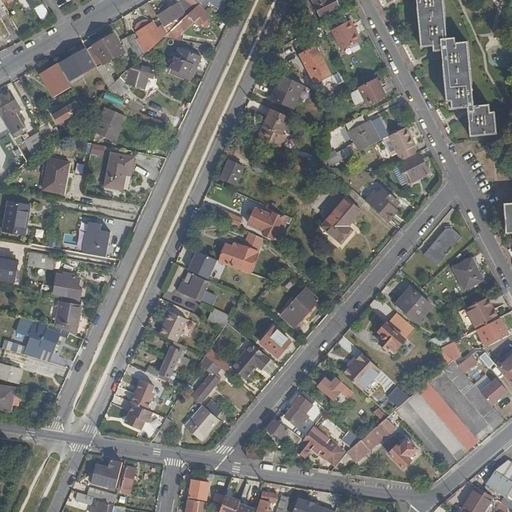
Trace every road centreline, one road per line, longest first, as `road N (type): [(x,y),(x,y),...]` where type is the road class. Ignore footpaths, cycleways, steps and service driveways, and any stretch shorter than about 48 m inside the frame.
road 1 (residential): [(82,441),(282,0)]
road 2 (residential): [(243,0),(48,436)]
road 3 (residential): [(459,181),(211,463)]
road 4 (secondary): [(428,498),(211,463)]
road 5 (residential): [(459,181),(363,0)]
road 6 (residential): [(117,0),(0,68)]
